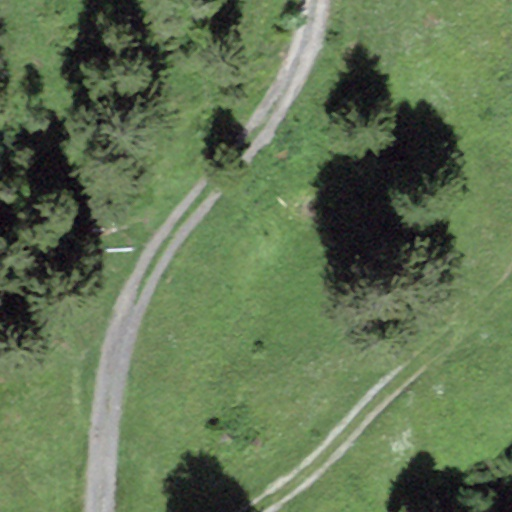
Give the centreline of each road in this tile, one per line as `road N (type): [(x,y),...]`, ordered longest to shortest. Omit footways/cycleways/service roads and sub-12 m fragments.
road 1 (track): [(100,511),(104,400),(116,341),(182,221),(317,41),(318,0)]
road 2 (track): [(511,278),(256,511)]
